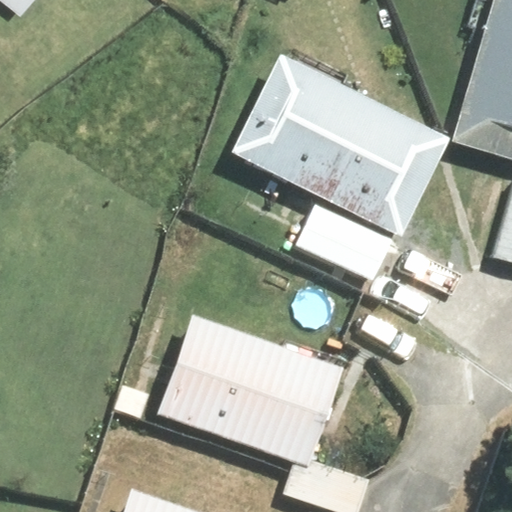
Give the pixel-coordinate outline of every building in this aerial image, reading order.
[(8,0),(21,10),(28,0),(8,0)] [(511,0),(489,0),(447,149),(511,167),(511,0)] [(273,64),(226,162),(395,243),(442,145),(273,64)] [(511,177),(508,176),(488,265),(511,270),(511,177)] [(0,274),(23,258),(0,227),(0,274)] [(185,323),(151,422),(303,474),(338,375),(185,323)] [(164,511),(124,498),(118,511),(164,511)]
